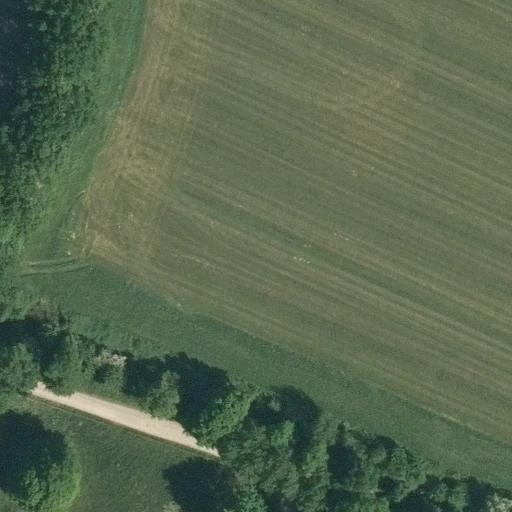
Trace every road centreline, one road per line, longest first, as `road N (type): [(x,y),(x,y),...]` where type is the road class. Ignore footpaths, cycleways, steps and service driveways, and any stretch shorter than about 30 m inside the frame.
road 1 (track): [(286,511),(279,482),(252,462),(0,372)]
road 2 (track): [(0,239),(75,80),(91,0)]
